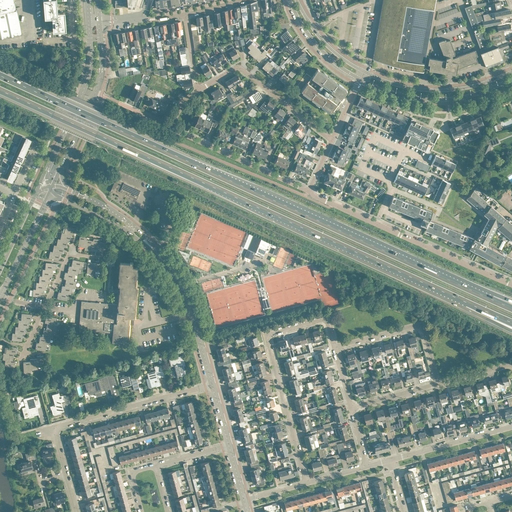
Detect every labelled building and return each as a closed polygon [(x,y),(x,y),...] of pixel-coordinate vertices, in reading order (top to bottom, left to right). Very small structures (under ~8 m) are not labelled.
[(0,0),(0,38),(22,35),(17,10),(16,10),(13,0),(0,0)] [(43,0),(45,19),(52,18),(53,32),(59,32),(59,33),(59,34),(60,34),(61,34),(61,33),(61,32),(66,31),(65,12),(58,13),(56,0),(43,0)] [(164,5),(163,0),(153,0),(151,7),(159,6),(159,8),(164,8),(164,5)] [(424,68),(435,0),(386,0),(384,11),(377,50),(381,61),(399,64),(399,65),(410,67),(411,66),(424,68)] [(489,10),(490,10),(501,8),(500,1),(493,3),(493,4),(490,5),(489,2),(476,4),(472,5),(471,5),(471,6),(472,8),(488,5),(489,10)] [(258,10),(257,2),(248,4),(250,22),(250,29),(251,35),(251,36),(265,33),(264,27),(257,28),(255,11),(258,10)] [(487,46),(480,28),(477,22),(474,13),(472,8),(471,6),(465,8),(487,68),(503,62),(501,56),(499,50),(496,43),(491,45),(487,46)] [(496,12),(491,13),(483,14),(482,11),(474,13),(477,22),(482,21),(484,20),(511,15),(510,9),(496,12)] [(229,25),(227,10),(222,12),(223,24),(225,24),(226,30),(230,30),(229,25)] [(214,14),(215,18),(215,20),(212,20),(213,28),(221,27),(219,12),(214,14)] [(209,21),(209,15),(204,16),(205,31),(210,30),(210,28),(213,28),(212,20),(209,21)] [(511,21),(511,15),(484,20),(482,21),(477,22),(480,28),(483,27),(511,21)] [(510,24),(510,25),(497,27),(497,30),(494,31),(494,32),(488,33),(489,38),(487,38),(487,41),(490,40),(491,45),(496,43),(505,39),(504,32),(511,30),(510,24)] [(157,47),(161,46),(163,46),(162,41),(160,41),(159,41),(158,35),(160,34),(158,26),(153,27),(156,41),(157,47)] [(152,27),(146,28),(149,46),(150,49),(154,48),(152,42),(154,41),(152,27)] [(149,46),(146,28),(140,29),(142,39),(145,38),(146,47),(149,46)] [(137,30),(132,31),(136,54),(140,53),(139,46),(138,47),(136,39),(139,39),(137,30)] [(291,37),(289,33),(287,31),(282,35),(281,33),(279,30),(273,35),(275,37),(279,35),(285,42),(288,39),(289,40),(290,39),(289,39),(291,37)] [(132,55),(136,54),(132,31),(126,32),(128,41),(130,40),(132,47),(131,47),(132,55)] [(123,56),(122,49),(119,33),(113,34),(115,43),(118,43),(120,53),(121,53),(121,56),(123,56)] [(254,57),(259,50),(254,45),(255,44),(250,39),(246,43),(249,46),(248,47),(250,49),(248,52),(250,53),(250,54),(251,54),(254,57)] [(295,42),(295,41),(294,39),(282,50),(283,52),(287,49),(291,54),(294,52),(295,53),(296,52),(295,51),(296,50),(296,51),(300,48),(301,48),(298,44),(297,45),(295,42)] [(507,43),(505,39),(496,43),(499,50),(502,49),(504,48),(509,47),(507,42),(507,43)] [(455,57),(454,55),(455,53),(450,40),(446,41),(445,40),(438,42),(444,56),(445,56),(446,58),(445,61),(429,58),(428,64),(430,64),(429,70),(449,73),(455,75),(456,75),(457,69),(477,62),(476,56),(477,56),(475,50),(455,57)] [(270,58),(277,51),(280,48),(278,45),(272,51),(268,56),(270,58)] [(233,60),(239,56),(235,49),(233,46),(227,49),(229,53),(233,60)] [(266,54),(268,56),(272,51),(269,48),(266,52),(261,47),(259,50),(254,57),(256,59),(257,60),(259,61),(266,54)] [(216,68),(221,64),(217,57),(215,54),(209,57),(204,49),(202,50),(204,54),(208,61),(211,59),(216,68)] [(303,53),(301,50),(292,58),(290,60),(290,61),(293,63),(294,62),(297,60),(298,62),(301,60),(303,62),(309,57),(304,52),(303,53)] [(209,63),(208,61),(204,54),(201,56),(207,65),(202,69),(206,76),(212,73),(210,69),(212,68),(209,63)] [(221,64),(227,61),(222,54),(217,57),(221,64)] [(267,72),(275,63),(270,58),(268,61),(267,60),(264,64),(265,64),(262,67),(267,71),(266,71),(267,72)] [(283,69),(290,61),(290,60),(288,58),(282,65),(280,67),(283,69)] [(279,66),(275,63),(276,62),(275,63),(267,72),(268,72),(272,76),(275,73),(275,74),(278,70),(280,67),(282,65),(280,64),(279,66)] [(189,66),(188,66),(182,67),(180,67),(182,74),(176,75),(177,78),(184,77),(184,74),(190,73),(189,66)] [(125,67),(118,68),(120,77),(127,76),(126,72),(125,67)] [(336,96),(341,99),(347,91),(318,69),(301,92),(331,113),(337,105),(332,101),(336,96)] [(290,83),(294,79),(293,78),(297,74),(294,71),(288,77),(284,74),(279,79),(285,84),(288,81),(290,83)] [(237,75),(231,78),(235,84),(237,83),(239,87),(243,85),(239,77),(238,76),(237,75)] [(191,79),(185,80),(184,77),(177,78),(177,81),(183,80),(184,87),(192,86),(191,79)] [(235,84),(231,78),(226,82),(229,88),(233,86),(234,89),(237,87),(235,84)] [(157,85),(155,89),(168,95),(170,92),(175,94),(178,87),(164,80),(161,87),(157,85)] [(134,88),(129,99),(137,102),(139,96),(143,98),(147,87),(141,85),(139,90),(134,88)] [(224,92),(222,93),(219,88),(218,88),(214,91),(211,93),(212,95),(212,96),(214,99),(212,100),(214,101),(216,102),(222,99),(226,96),(226,95),(224,92)] [(258,91),(251,95),(249,96),(252,102),(248,104),(251,109),(258,105),(257,103),(261,101),(259,99),(262,97),(258,91)] [(366,98),(361,96),(357,105),(362,107),(366,98)] [(156,109),(159,102),(147,97),(146,100),(150,102),(149,105),(153,107),(153,108),(155,109),(155,108),(156,109)] [(371,101),(366,98),(362,107),(367,110),(371,101)] [(275,105),(271,102),(270,100),(267,104),(264,102),(259,109),(262,111),(263,109),(268,113),(275,105)] [(168,102),(166,101),(164,104),(159,102),(156,109),(164,112),(168,102)] [(376,103),(371,101),(367,110),(372,112),(376,103)] [(382,105),(376,103),(372,112),(377,115),(382,105)] [(387,108),(382,105),(377,115),(383,117),(387,108)] [(277,112),(275,110),(271,115),(274,116),(275,115),(277,117),(276,120),(278,122),(285,113),(280,108),(278,110),(278,111),(277,112)] [(392,110),(387,108),(383,117),(388,119),(392,110)] [(201,129),(207,116),(203,114),(202,117),(200,116),(201,114),(202,114),(202,112),(197,110),(193,117),(197,119),(194,126),(198,127),(197,128),(200,129),(201,129)] [(397,113),(392,110),(388,119),(393,122),(397,113)] [(253,120),(256,113),(250,111),(247,118),(253,120)] [(402,115),(397,113),(393,122),(398,124),(402,115)] [(408,117),(402,115),(398,124),(404,127),(408,117)] [(211,125),(213,126),(215,127),(218,121),(213,119),(212,121),(210,121),(211,118),(207,116),(201,129),(202,129),(201,130),(204,131),(205,131),(208,132),(211,125)] [(285,123),(283,125),(288,129),(283,135),(286,138),(293,128),(296,124),(294,122),(295,121),(290,116),(285,123)] [(483,125),(480,116),(475,118),(478,127),(483,125)] [(475,118),(470,120),(473,129),(478,127),(475,118)] [(438,131),(411,119),(402,139),(429,152),(438,131)] [(470,120),(465,122),(468,131),(473,129),(470,120)] [(346,128),(355,133),(358,127),(360,128),(361,125),(356,122),(354,125),(349,123),(347,125),(345,128),(346,128)] [(465,122),(460,124),(463,133),(468,131),(465,122)] [(303,131),(305,128),(300,124),(295,130),(293,128),(286,138),(288,139),(293,132),(296,134),(297,132),(300,134),(298,136),(301,139),(306,133),(303,131)] [(460,124),(455,126),(458,135),(463,133),(460,124)] [(458,135),(455,126),(450,128),(453,137),(458,135)] [(499,131),(497,126),(491,129),(492,131),(490,132),(491,135),(499,131)] [(355,133),(346,128),(343,134),(349,137),(348,140),(353,142),(355,139),(352,138),(355,133)] [(229,134),(219,130),(216,136),(222,139),(221,140),(223,141),(224,140),(226,141),(229,134)] [(239,146),(243,136),(239,134),(237,135),(237,136),(236,136),(232,143),(239,146)] [(314,138),(314,139),(314,140),(308,137),(309,135),(306,134),(303,141),(307,142),(319,148),(321,144),(320,144),(321,141),(317,139),(318,139),(315,137),(315,138),(314,138)] [(10,142),(17,145),(19,138),(13,135),(10,142)] [(33,141),(29,139),(22,136),(18,145),(30,150),(29,149),(30,147),(31,147),(33,141)] [(250,139),(243,136),(239,146),(245,149),(250,139)] [(496,137),(487,141),(481,154),(486,157),(491,146),(499,143),(496,137)] [(259,155),(262,148),(260,147),(261,144),(257,142),(252,152),(259,155)] [(318,151),(319,148),(307,142),(306,144),(308,148),(307,149),(306,149),(305,149),(303,152),(311,156),(312,152),(316,154),(317,151),(318,151)] [(27,156),(29,150),(30,150),(18,145),(15,153),(26,158),(27,155),(27,156)] [(267,153),(270,155),(272,149),(267,147),(268,147),(265,146),(264,149),(262,148),(259,155),(265,158),(267,153)] [(335,151),(335,152),(344,156),(347,150),(349,151),(350,148),(345,146),(344,149),(338,146),(337,149),(336,148),(334,151),(335,151)] [(344,156),(335,152),(333,158),(338,160),(337,163),(342,166),(344,163),(342,162),(344,156)] [(23,164),(26,158),(15,153),(11,161),(22,166),(23,164)] [(286,168),(289,161),(282,158),(284,155),(279,153),(278,156),(276,160),(276,159),(275,162),(275,163),(286,168)] [(441,157),(435,155),(432,163),(437,165),(441,157)] [(446,159),(441,157),(437,165),(442,168),(446,159)] [(19,172),(22,166),(11,161),(4,158),(3,161),(4,161),(9,165),(7,169),(19,174),(18,174),(19,172)] [(305,176),(309,167),(310,166),(306,164),(308,160),(306,159),(303,165),(302,167),(303,167),(299,174),(305,176)] [(450,162),(446,159),(442,168),(447,170),(450,162)] [(421,169),(424,163),(418,160),(415,166),(421,169)] [(456,164),(450,162),(447,170),(452,172),(456,164)] [(424,163),(421,169),(428,172),(428,171),(430,166),(424,163)] [(299,174),(303,167),(302,167),(303,165),(300,164),(300,165),(297,164),(294,171),(299,174)] [(334,186),(338,177),(333,175),(336,168),(330,166),(328,170),(329,170),(328,173),(324,181),(330,184),(330,185),(334,187),(334,186)] [(16,180),(18,174),(19,175),(19,174),(7,169),(5,173),(0,172),(0,176),(15,183),(15,182),(14,182),(15,180),(16,180)] [(341,189),(345,181),(343,180),(344,177),(343,176),(339,174),(338,177),(334,186),(341,189)] [(402,177),(397,175),(393,183),(398,186),(402,177)] [(402,177),(398,186),(403,188),(407,180),(402,177)] [(112,187),(112,188),(113,188),(112,191),(118,194),(119,196),(121,197),(123,196),(124,195),(136,200),(141,190),(116,179),(112,187)] [(450,183),(442,179),(440,184),(448,188),(450,183)] [(407,180),(403,188),(408,190),(412,182),(407,180)] [(368,188),(369,188),(370,186),(366,182),(364,185),(366,187),(362,191),(358,189),(355,195),(363,199),(365,193),(365,192),(368,188)] [(412,182),(408,190),(413,192),(416,184),(412,182)] [(355,195),(358,189),(359,186),(357,185),(356,185),(350,183),(348,188),(350,188),(348,192),(355,195)] [(416,184),(413,192),(418,195),(421,186),(416,184)] [(446,193),(448,188),(440,184),(438,189),(446,193)] [(421,186),(418,195),(423,197),(424,195),(426,190),(426,189),(421,186)] [(383,187),(375,197),(378,200),(385,190),(383,187)] [(444,198),(446,193),(438,189),(435,194),(444,198)] [(435,213),(393,196),(388,206),(391,207),(421,220),(421,221),(420,224),(426,226),(424,230),(428,231),(468,247),(473,250),(474,251),(478,253),(480,254),(511,271),(511,258),(491,247),(486,245),(496,226),(498,227),(497,228),(500,231),(511,241),(511,219),(510,217),(509,217),(507,220),(473,191),(466,199),(488,218),(480,232),(478,231),(474,238),(432,221),(435,213)] [(444,198),(435,194),(433,199),(441,203),(444,198)] [(74,235),(75,231),(76,228),(66,226),(64,233),(72,235),(74,235)] [(70,242),(71,237),(72,235),(64,233),(62,232),(60,239),(68,241),(70,242)] [(268,245),(270,246),(271,243),(253,235),(244,257),(252,260),(255,254),(263,257),(268,245)] [(87,237),(84,237),(79,236),(78,246),(85,248),(86,240),(87,237)] [(100,240),(97,239),(93,238),(93,241),(91,249),(92,249),(98,250),(99,250),(100,242),(100,240)] [(67,248),(68,244),(68,241),(60,239),(58,239),(56,245),(56,246),(64,247),(67,248)] [(91,249),(93,241),(86,240),(85,248),(84,250),(91,251),(92,249),(91,249)] [(107,243),(104,243),(100,242),(99,250),(98,250),(98,252),(105,253),(105,252),(106,246),(107,243)] [(63,254),(64,250),(64,247),(56,246),(56,245),(54,245),(53,252),(52,252),(60,254),(63,254)] [(59,260),(60,256),(60,254),(52,252),(53,252),(50,251),(49,258),(59,260)] [(73,259),(72,262),(71,266),(79,268),(82,269),(83,261),(73,259)] [(101,272),(102,261),(95,261),(94,263),(94,271),(101,272)] [(128,345),(130,324),(130,323),(134,323),(134,320),(130,319),(130,318),(134,318),(135,318),(138,287),(136,287),(137,268),(133,267),(133,262),(130,262),(130,263),(120,262),(118,286),(120,286),(118,301),(118,304),(81,301),(79,332),(85,333),(89,333),(89,331),(89,329),(113,331),(113,333),(112,339),(112,343),(118,343),(118,346),(124,346),(124,345),(128,345)] [(55,271),(56,267),(56,264),(46,263),(45,269),(45,270),(53,271),(55,271)] [(94,271),(94,263),(88,263),(87,273),(86,276),(93,277),(94,274),(94,271)] [(78,275),(79,268),(71,266),(69,266),(67,272),(75,274),(78,275)] [(52,277),(53,275),(53,271),(45,270),(45,269),(43,269),(42,276),(50,277),(52,277)] [(74,281),(75,274),(67,272),(65,272),(63,279),(66,280),(74,281)] [(49,284),(49,281),(50,277),(42,276),(39,276),(39,283),(47,284),(49,284)] [(76,281),(74,281),(66,280),(65,286),(73,288),(75,288),(76,281)] [(46,291),(46,288),(47,284),(39,283),(36,282),(36,289),(36,290),(43,290),(46,291)] [(71,295),(73,288),(65,286),(62,286),(61,292),(69,294),(71,295)] [(43,297),(43,295),(43,290),(36,290),(36,289),(33,289),(32,296),(43,297)] [(67,301),(69,294),(61,292),(58,292),(57,299),(67,301)] [(31,322),(32,319),(32,314),(22,313),(21,320),(29,321),(31,322)] [(55,325),(56,318),(46,316),(45,323),(47,324),(55,325)] [(28,328),(29,325),(29,321),(21,320),(18,320),(18,327),(26,328),(28,328)] [(58,325),(55,325),(47,324),(46,330),(54,331),(54,332),(56,332),(58,325)] [(25,335),(25,332),(26,328),(18,327),(15,326),(15,333),(15,334),(23,335),(25,335)] [(53,338),(54,332),(54,331),(46,330),(44,330),(43,336),(50,338),(53,338)] [(314,340),(314,342),(315,343),(322,341),(319,330),(313,332),(315,340),(314,340)] [(22,341),(22,339),(23,335),(15,334),(15,333),(12,333),(11,340),(22,341)] [(305,334),(299,336),(302,346),(308,345),(308,343),(305,334)] [(49,345),(50,338),(43,336),(40,336),(39,343),(47,344),(49,345)] [(302,346),(299,336),(293,337),(294,340),(295,347),(296,348),(302,346)] [(414,354),(413,347),(417,346),(414,336),(408,338),(409,342),(407,343),(411,359),(413,358),(416,357),(415,354),(414,354)] [(256,337),(247,340),(245,340),(246,346),(249,345),(249,346),(258,344),(256,337)] [(285,340),(278,341),(281,349),(288,347),(287,340),(285,340)] [(402,340),(396,342),(397,347),(395,348),(397,357),(400,356),(400,354),(402,353),(401,349),(404,348),(403,343),(402,340)] [(225,353),(224,347),(228,346),(226,342),(218,344),(219,348),(216,349),(218,355),(225,353)] [(46,351),(47,344),(39,343),(36,343),(35,350),(46,351)] [(385,351),(382,351),(385,360),(389,359),(388,356),(390,355),(389,352),(392,351),(390,343),(384,345),(385,351)] [(16,354),(16,351),(17,347),(6,346),(6,353),(14,354),(16,354)] [(379,352),(378,346),(371,348),(373,356),(374,356),(374,358),(376,359),(381,358),(381,361),(385,360),(382,351),(379,352)] [(260,350),(252,352),(253,356),(251,356),(251,359),(261,356),(260,350)] [(368,358),(365,350),(359,352),(360,355),(360,356),(362,361),(368,359),(370,366),(373,365),(371,357),(368,358)] [(317,353),(319,360),(326,358),(325,351),(317,353)] [(226,356),(225,353),(218,355),(220,361),(222,360),(224,365),(231,363),(229,356),(226,356)] [(355,361),(353,353),(351,354),(350,353),(347,354),(348,357),(347,357),(347,358),(348,358),(350,368),(357,366),(359,374),(362,373),(358,360),(355,361)] [(183,355),(173,358),(169,359),(171,366),(174,365),(175,370),(177,377),(181,376),(182,376),(186,375),(184,366),(183,363),(185,362),(183,355)] [(328,364),(327,358),(326,358),(319,360),(321,366),(328,364)] [(15,368),(15,364),(15,361),(13,361),(5,360),(4,367),(15,368)] [(286,369),(294,367),(297,366),(300,365),(300,362),(293,364),(292,360),(284,362),(286,369)] [(263,362),(255,364),(256,368),(253,369),(253,372),(254,371),(265,369),(263,362)] [(234,373),(231,363),(224,365),(225,369),(222,369),(224,375),(234,373)] [(159,378),(159,376),(161,375),(161,377),(162,377),(165,376),(162,367),(159,368),(158,365),(155,366),(156,370),(155,370),(147,373),(151,387),(160,385),(159,378)] [(422,365),(416,367),(419,379),(426,377),(425,376),(425,373),(425,372),(424,372),(422,365)] [(297,366),(294,367),(286,369),(288,375),(299,372),(297,366)] [(389,387),(386,377),(389,376),(386,366),(383,367),(386,375),(383,376),(383,377),(380,378),(383,388),(389,387)] [(266,375),(265,369),(254,371),(256,377),(247,380),(247,383),(259,380),(258,377),(266,375)] [(331,376),(330,370),(319,373),(321,379),(324,378),(331,376)] [(413,380),(410,370),(404,372),(401,373),(403,377),(405,376),(407,382),(413,380)] [(105,388),(106,390),(110,389),(117,387),(113,373),(103,375),(103,376),(106,375),(107,376),(103,377),(98,379),(98,380),(86,383),(88,393),(95,391),(96,396),(102,394),(102,392),(101,389),(105,388)] [(236,383),(234,373),(224,375),(225,381),(228,381),(229,385),(236,383)] [(135,377),(132,377),(132,375),(123,377),(124,380),(121,381),(123,386),(129,385),(133,384),(134,390),(136,390),(139,389),(137,383),(142,382),(142,383),(143,383),(140,374),(140,375),(135,376),(135,377)] [(333,382),(331,376),(324,378),(325,384),(333,382)] [(379,388),(376,376),(373,377),(374,379),(367,381),(370,392),(377,390),(376,388),(379,388)] [(401,383),(399,376),(393,378),(392,376),(389,377),(391,383),(394,382),(395,385),(401,383)] [(502,382),(499,382),(501,389),(504,388),(503,385),(510,383),(507,376),(501,377),(502,382)] [(298,382),(297,379),(289,381),(291,387),(302,385),(301,382),(298,382)] [(495,379),(488,381),(491,391),(498,390),(495,379)] [(270,387),(268,381),(259,383),(259,380),(247,383),(248,386),(257,384),(258,387),(261,386),(262,389),(270,387)] [(237,387),(236,383),(229,385),(230,389),(228,390),(229,396),(237,394),(239,393),(240,393),(239,390),(236,391),(235,387),(237,387)] [(489,394),(486,385),(483,385),(482,383),(476,384),(478,393),(480,394),(484,396),(489,395),(489,394)] [(359,384),(355,385),(358,395),(365,393),(363,386),(360,387),(359,384)] [(302,387),(302,385),(291,387),(293,394),(301,392),(300,388),(302,387)] [(473,397),(470,386),(464,388),(465,392),(462,393),(463,397),(466,397),(467,399),(473,397)] [(271,393),(270,387),(262,389),(263,392),(261,393),(261,395),(262,396),(267,395),(271,393)] [(337,395),(335,388),(325,391),(326,394),(329,393),(330,397),(337,395)] [(460,400),(457,389),(451,391),(454,402),(458,401),(458,400),(460,400)] [(55,405),(50,406),(53,414),(64,411),(61,402),(64,401),(63,395),(59,396),(58,393),(52,395),(53,398),(55,405)] [(239,393),(237,394),(229,396),(231,402),(234,401),(235,405),(242,403),(239,393)] [(447,402),(445,393),(439,394),(439,397),(439,398),(436,399),(439,407),(442,406),(442,404),(447,403),(447,402)] [(37,395),(23,399),(25,407),(22,408),(25,418),(29,417),(30,418),(34,416),(33,415),(38,414),(37,410),(36,405),(39,404),(37,395)] [(337,395),(330,397),(327,398),(329,404),(332,403),(338,402),(337,395)] [(434,404),(432,397),(432,396),(426,398),(428,406),(429,408),(435,406),(434,404)] [(303,402),(302,398),(294,400),(296,406),(304,404),(307,403),(306,401),(303,402)] [(265,400),(262,401),(263,405),(264,408),(275,405),(273,399),(265,401),(265,400)] [(427,412),(424,402),(421,403),(420,399),(414,401),(416,409),(422,407),(424,413),(427,412)] [(192,401),(181,404),(182,410),(183,410),(193,407),(192,401)] [(243,407),(242,403),(235,405),(236,409),(233,410),(235,416),(242,414),(241,408),(243,407)] [(411,415),(408,403),(401,405),(402,409),(399,410),(400,414),(407,413),(408,416),(411,415)] [(305,410),(304,404),(296,406),(298,413),(301,412),(301,415),(311,412),(319,410),(318,407),(305,410)] [(336,408),(335,405),(328,408),(329,411),(330,410),(330,412),(332,413),(333,412),(334,416),(342,414),(340,407),(336,408)] [(511,416),(510,408),(509,405),(503,407),(502,406),(498,407),(498,409),(501,417),(505,416),(505,418),(511,416)] [(397,415),(395,406),(388,408),(391,417),(397,415)] [(195,413),(193,407),(183,410),(184,412),(186,412),(187,415),(195,413)] [(170,416),(168,408),(162,409),(164,417),(165,420),(167,419),(166,417),(170,416)] [(164,417),(162,409),(156,411),(158,419),(159,421),(161,421),(161,418),(164,417)] [(278,418),(276,411),(269,413),(268,410),(263,412),(256,414),(257,417),(266,414),(267,417),(270,416),(271,420),(278,418)] [(386,422),(384,417),(382,410),(376,412),(378,420),(381,419),(382,423),(385,422),(386,422)] [(496,413),(493,414),(493,411),(489,412),(491,422),(498,420),(496,413)] [(491,422),(489,412),(482,414),(485,423),(491,422)] [(197,419),(195,413),(187,415),(189,421),(197,419)] [(366,423),(366,424),(372,422),(370,413),(364,415),(366,422),(365,422),(365,423),(366,423)] [(243,417),(242,414),(235,416),(236,422),(239,421),(240,425),(248,423),(246,419),(247,419),(246,416),(243,417)] [(343,420),(342,414),(334,416),(331,416),(333,423),(343,420)] [(451,424),(448,425),(445,415),(442,415),(441,416),(439,416),(442,427),(445,426),(447,434),(454,432),(451,424)] [(139,416),(133,417),(135,426),(141,424),(139,416)] [(310,422),(308,416),(299,418),(301,425),(310,422)] [(135,426),(133,417),(127,419),(130,427),(131,427),(132,429),(136,428),(135,426)] [(477,417),(470,419),(472,427),(479,425),(478,422),(478,421),(477,417)] [(130,427),(127,419),(121,420),(124,429),(130,427)] [(460,419),(457,420),(460,430),(466,429),(464,421),(461,422),(460,419)] [(118,430),(116,422),(110,424),(112,432),(114,431),(115,436),(119,435),(118,430)] [(311,422),(310,422),(301,425),(303,431),(313,428),(311,422)] [(249,428),(248,423),(240,425),(241,429),(239,430),(240,436),(248,434),(246,428),(249,428)] [(112,432),(110,424),(104,425),(106,433),(109,433),(110,435),(113,434),(112,432)] [(281,430),(280,424),(270,426),(271,430),(273,429),(274,432),(281,430)] [(106,433),(104,425),(98,427),(101,435),(106,433)] [(441,435),(439,428),(438,425),(435,426),(434,426),(435,429),(432,429),(435,437),(441,435)] [(347,432),(345,426),(338,428),(335,428),(336,435),(340,434),(347,432)] [(101,435),(98,427),(92,428),(95,437),(101,435)] [(283,436),(281,430),(274,432),(272,433),(273,436),(272,436),(271,438),(271,439),(272,439),(273,442),(281,440),(280,437),(283,436)] [(348,438),(347,432),(340,434),(341,440),(348,438)] [(424,432),(418,433),(420,441),(427,439),(424,432)] [(253,439),(251,433),(248,434),(240,436),(242,442),(245,441),(246,445),(253,443),(252,439),(253,439)] [(316,434),(304,437),(306,443),(317,440),(318,440),(316,434)] [(410,435),(403,437),(406,445),(412,443),(410,435)] [(203,442),(201,436),(193,438),(190,439),(192,446),(195,445),(195,444),(203,442)] [(77,443),(76,437),(67,439),(69,445),(77,443)] [(406,445),(403,437),(397,439),(399,447),(406,445)] [(317,443),(317,440),(306,443),(308,449),(315,447),(315,444),(317,443)] [(179,448),(178,446),(177,441),(171,442),(173,450),(179,448)] [(284,442),(277,444),(274,445),(276,451),(286,448),(284,442)] [(389,450),(388,446),(387,443),(385,443),(384,442),(380,444),(382,452),(389,450)] [(79,449),(78,446),(77,443),(69,445),(71,451),(79,449)] [(256,454),(254,446),(253,443),(246,445),(247,449),(244,450),(246,456),(253,454),(256,454)] [(354,459),(353,456),(351,448),(344,450),(342,443),(336,445),(339,454),(345,452),(347,461),(354,459)] [(505,450),(504,446),(503,443),(496,445),(499,452),(505,450)] [(382,452),(380,444),(376,445),(376,446),(374,446),(376,453),(382,452)] [(48,463),(52,462),(50,455),(52,454),(50,448),(42,450),(43,457),(44,457),(45,463),(48,463)] [(144,458),(142,450),(141,451),(140,448),(136,449),(137,452),(136,452),(138,459),(144,458)] [(288,455),(286,448),(276,451),(277,457),(281,456),(281,457),(288,455)] [(487,455),(485,448),(479,449),(481,457),(487,455)] [(81,454),(79,449),(71,451),(72,457),(81,454)] [(474,451),(468,453),(470,460),(473,459),(474,463),(479,461),(476,454),(475,455),(474,451)] [(271,459),(269,453),(267,454),(269,463),(273,462),(277,461),(276,457),(271,459)] [(470,460),(468,453),(462,454),(464,462),(470,460)] [(82,460),(81,455),(81,454),(72,457),(74,463),(82,460)] [(255,460),(253,454),(246,456),(248,462),(250,462),(251,466),(259,464),(257,459),(255,460)] [(327,460),(329,466),(338,464),(335,455),(328,457),(329,459),(327,460)] [(35,462),(33,456),(28,457),(29,461),(28,461),(20,464),(22,471),(23,473),(28,472),(27,470),(33,468),(32,466),(31,464),(35,462)] [(458,463),(456,456),(450,457),(452,465),(458,463)] [(317,462),(311,463),(313,471),(322,468),(320,461),(319,459),(317,459),(317,462)] [(447,467),(445,459),(439,461),(441,468),(447,467)] [(84,466),(82,461),(82,460),(74,463),(75,468),(84,466)] [(210,468),(208,462),(201,464),(202,470),(210,468)] [(262,474),(260,467),(259,464),(251,466),(252,470),(250,470),(251,477),(262,474)] [(291,465),(284,467),(287,478),(290,477),(291,478),(294,477),(293,476),(294,476),(291,465)] [(85,472),(84,466),(75,468),(77,474),(85,472)] [(287,478),(284,467),(277,469),(280,479),(287,478)] [(212,474),(210,468),(202,470),(204,476),(212,474)] [(406,480),(418,476),(416,470),(415,468),(414,468),(408,470),(409,472),(404,474),(406,480)] [(180,476),(178,470),(168,473),(169,479),(177,477),(180,476)] [(121,477),(119,471),(109,474),(111,479),(114,479),(121,477)] [(87,478),(85,472),(77,474),(79,480),(87,478)] [(213,480),(212,474),(204,476),(201,477),(203,483),(213,480)] [(264,480),(262,474),(251,477),(253,483),(256,482),(257,486),(264,484),(263,480),(264,480)] [(416,483),(419,482),(418,476),(406,480),(407,485),(416,483)] [(502,487),(500,480),(499,477),(493,479),(494,481),(496,489),(502,487)] [(88,483),(87,478),(79,480),(80,486),(88,483)] [(373,481),(375,488),(384,485),(382,479),(373,481)] [(215,486),(213,480),(203,483),(204,489),(215,486)] [(362,490),(360,482),(354,484),(356,491),(362,490)] [(90,489),(89,484),(88,483),(80,486),(82,492),(90,489)] [(356,491),(354,484),(348,486),(350,493),(356,491)] [(485,492),(482,485),(477,486),(479,494),(485,492)] [(217,492),(215,486),(204,489),(206,495),(209,494),(217,492)] [(351,496),(350,493),(348,486),(342,487),(345,498),(351,496)] [(345,498),(342,487),(336,489),(338,496),(341,496),(342,499),(345,498)] [(92,495),(90,489),(82,492),(83,497),(92,495)] [(419,494),(417,489),(409,491),(411,497),(419,494)] [(325,492),(327,499),(328,502),(335,500),(333,491),(331,491),(331,490),(325,492)] [(53,494),(54,500),(53,500),(54,505),(60,503),(59,502),(65,501),(62,492),(53,494)] [(218,498),(217,492),(209,494),(211,500),(218,498)] [(421,500),(419,494),(411,497),(412,502),(421,500)] [(44,504),(43,497),(33,500),(35,507),(44,504)] [(388,503),(387,497),(378,499),(380,505),(388,503)] [(175,500),(177,506),(184,504),(183,498),(175,500)] [(220,505),(218,498),(211,500),(208,501),(208,504),(211,503),(212,507),(220,505)] [(292,509),(290,501),(284,503),(286,510),(292,509)] [(95,509),(94,503),(85,505),(87,511),(95,509)]
